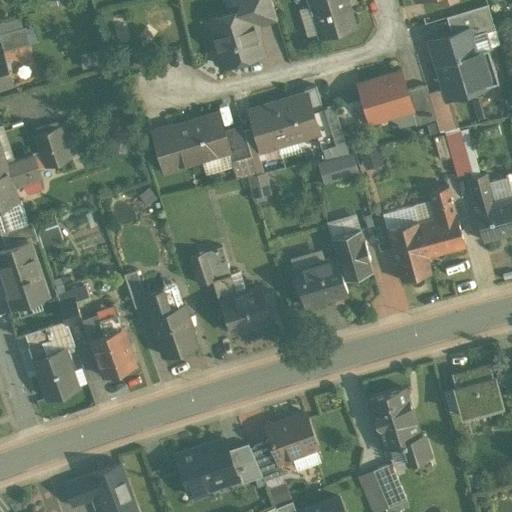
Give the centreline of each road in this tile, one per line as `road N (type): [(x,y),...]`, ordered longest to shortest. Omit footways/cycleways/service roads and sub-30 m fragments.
road 1 (tertiary): [(37,450),(511,307)]
road 2 (residential): [(170,93),(399,43),(387,0)]
